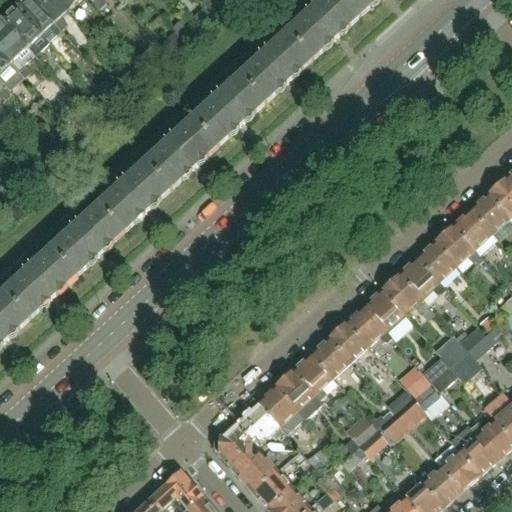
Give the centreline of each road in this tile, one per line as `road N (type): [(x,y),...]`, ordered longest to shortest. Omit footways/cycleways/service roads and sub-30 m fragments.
road 1 (secondary): [(95,348),(475,0)]
road 2 (residential): [(182,445),(511,148)]
road 3 (residential): [(182,445),(95,348)]
road 4 (secondary): [(0,436),(95,348)]
